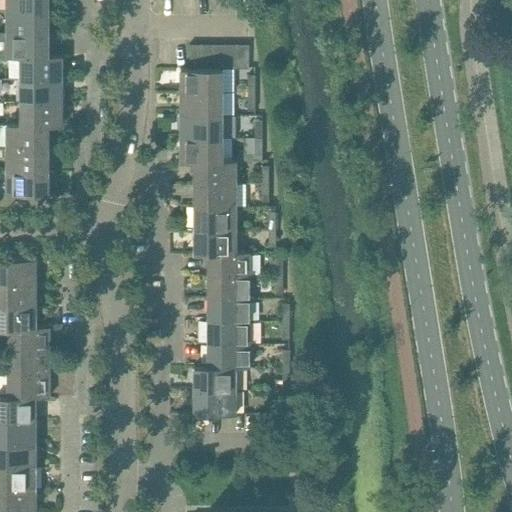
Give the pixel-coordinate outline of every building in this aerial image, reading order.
[(5,0),(5,9),(48,9),(47,0),(5,0)] [(5,9),(5,32),(48,32),(48,9),(5,9)] [(6,56),(20,56),(20,55),(48,55),(48,32),(5,32),(6,56)] [(201,68),(201,44),(189,44),(189,68),(201,68)] [(212,68),(212,44),(201,44),(201,68),(212,68)] [(224,68),(224,44),(212,44),(212,68),(224,68)] [(236,68),(236,44),(224,44),(224,68),(233,68),(236,68)] [(248,44),(247,44),(236,44),(236,68),(248,68),(248,44)] [(61,55),(48,55),(20,55),(20,56),(20,78),(61,78),(61,55)] [(189,68),(180,68),(180,92),(221,92),(233,92),(233,68),(224,68),(212,68),(201,68),(189,68)] [(510,110),(511,109),(511,74),(499,79),(510,110)] [(20,78),(20,101),(61,101),(61,78),(20,78)] [(180,115),(221,115),(221,92),(180,92),(180,115)] [(62,125),(61,101),(20,101),(20,123),(20,124),(48,124),(48,125),(62,125)] [(180,115),(180,138),(221,138),(221,115),(180,115)] [(6,123),(6,147),(48,147),(48,125),(48,124),(20,124),(20,123),(6,123)] [(221,161),(221,160),(221,138),(180,138),(180,162),(194,161),(221,161)] [(6,147),(6,170),(48,170),(48,147),(6,147)] [(235,160),(221,160),(221,161),(194,161),(194,186),(235,186),(235,160)] [(47,194),(48,170),(6,170),(6,193),(47,194)] [(194,186),(194,206),(235,206),(235,186),(194,186)] [(194,206),(194,229),(235,229),(235,206),(194,206)] [(235,252),(235,229),(194,229),(194,253),(207,253),(207,252),(235,252)] [(249,252),(235,252),(207,252),(207,253),(207,275),(249,275),(249,252)] [(35,258),(0,257),(0,281),(35,282),(35,258)] [(207,275),(207,298),(249,298),(249,275),(207,275)] [(0,281),(0,304),(35,304),(35,282),(0,281)] [(207,298),(207,321),(249,321),(249,298),(207,298)] [(0,328),(7,329),(7,327),(35,327),(35,326),(35,304),(0,304),(0,328)] [(207,343),(249,343),(249,321),(207,321),(207,343)] [(48,326),(35,326),(35,327),(7,327),(7,329),(7,350),(48,350),(48,326)] [(248,367),(249,343),(207,343),(207,365),(207,366),(235,366),(235,367),(248,367)] [(7,350),(7,373),(48,373),(48,350),(7,350)] [(235,389),(235,367),(235,366),(207,366),(207,365),(193,365),(193,389),(235,389)] [(7,373),(7,395),(7,396),(35,396),(35,397),(49,397),(48,373),(7,373)] [(193,389),(193,413),(234,413),(235,389),(193,389)] [(0,419),(35,420),(35,397),(35,396),(7,396),(7,395),(0,395),(0,419)] [(0,419),(0,442),(35,442),(35,420),(0,419)] [(0,442),(0,465),(35,465),(35,442),(0,442)] [(0,465),(0,487),(35,488),(35,465),(0,465)] [(0,487),(0,511),(21,511),(35,511),(35,488),(0,487)]
